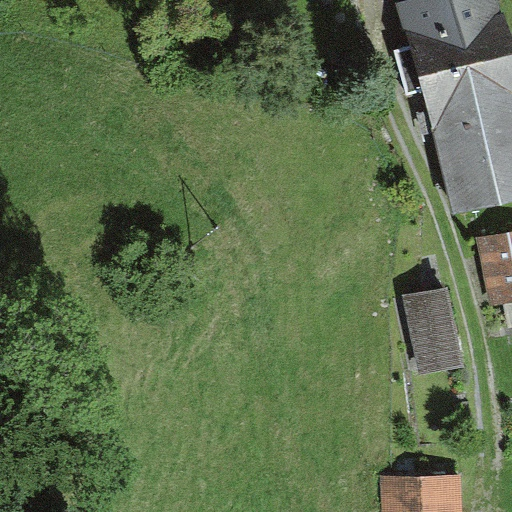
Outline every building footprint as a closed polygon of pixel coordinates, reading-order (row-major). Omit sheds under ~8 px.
[(409,0),(413,14),(473,0),(409,0)] [(511,0),(480,0),(427,11),(470,215),(511,206),(511,0)] [(511,239),(491,242),(499,313),(511,311),(511,239)] [(465,296),(415,304),(426,371),(475,364),(465,296)] [(469,511),(470,480),(388,478),(386,511),(469,511)]
